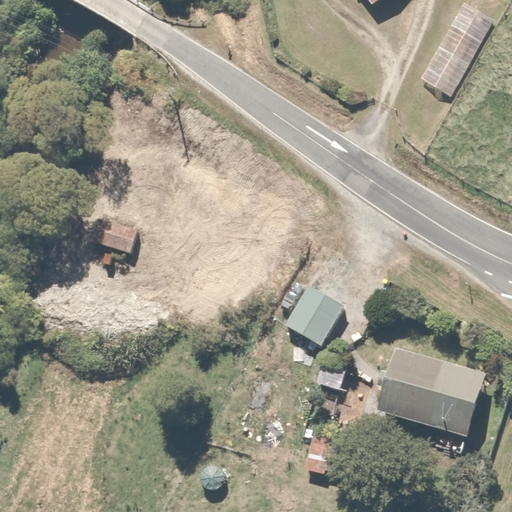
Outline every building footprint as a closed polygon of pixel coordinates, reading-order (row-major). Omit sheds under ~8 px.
[(490,24),(458,6),(398,115),(430,133),(490,24)] [(137,229),(94,219),(89,244),(131,254),(137,229)] [(343,309),(306,285),(282,323),(318,347),(343,309)] [(486,372),(392,347),(375,411),(469,436),(486,372)] [(339,444),(309,440),(305,468),(335,472),(339,444)]
